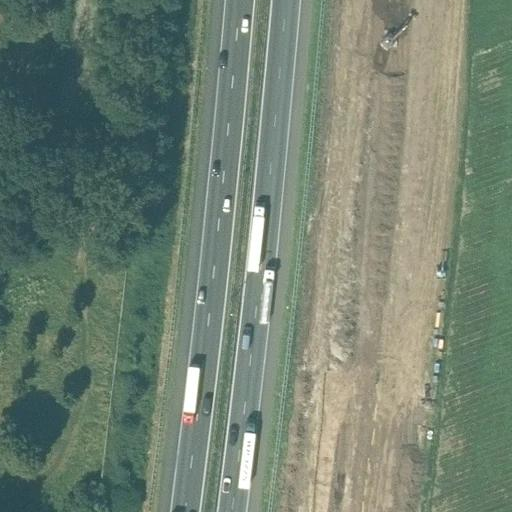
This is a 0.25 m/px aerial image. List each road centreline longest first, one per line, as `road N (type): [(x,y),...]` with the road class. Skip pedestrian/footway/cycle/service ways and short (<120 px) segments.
road 1 (motorway): [(233,0),(176,511)]
road 2 (motorway): [(235,511),(289,0)]
